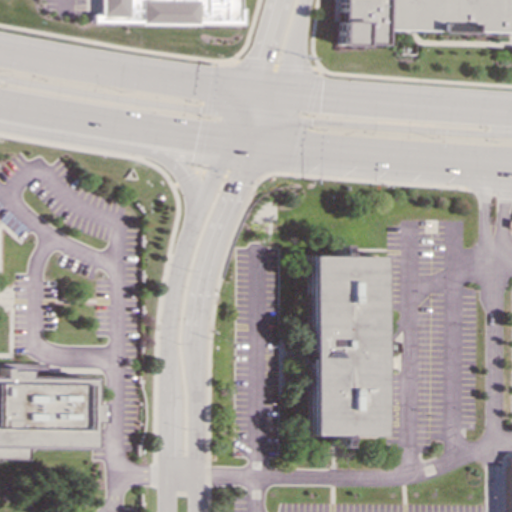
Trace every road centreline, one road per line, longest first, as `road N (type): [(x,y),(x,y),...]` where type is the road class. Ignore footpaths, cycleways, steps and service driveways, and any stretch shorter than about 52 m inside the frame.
road 1 (residential): [(195,511),(198,293),(215,232),(256,142)]
road 2 (residential): [(195,212),(171,300),(167,511)]
road 3 (primary): [(511,134),(265,122),(228,139)]
road 4 (primary): [(0,76),(207,110),(240,111),(279,92)]
road 5 (primary): [(279,92),(0,50)]
road 6 (primary): [(0,103),(256,142)]
road 7 (primary): [(256,142),(511,162)]
road 8 (primary): [(511,110),(279,92)]
road 9 (primary): [(0,126),(152,152),(190,185),(195,212)]
road 10 (residential): [(278,0),(228,139)]
